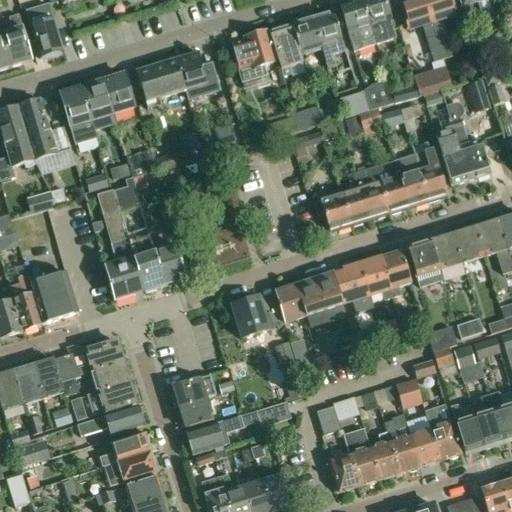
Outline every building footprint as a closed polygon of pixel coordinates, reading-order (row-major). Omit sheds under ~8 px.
[(383,0),(364,0),(361,1),(369,28),(371,27),(375,39),(373,40),(375,46),(396,40),(383,0)] [(426,41),(427,41),(431,54),(440,51),(424,0),(416,0),(400,5),(408,32),(422,28),(426,41)] [(449,0),(424,0),(440,51),(442,57),(449,54),(447,49),(448,49),(444,36),(447,35),(443,21),(455,17),(449,0)] [(458,0),(463,16),(478,12),(481,20),(493,16),(488,0),(458,0)] [(511,0),(491,0),(500,31),(511,28),(511,0)] [(340,8),(354,53),(375,46),(373,40),(375,39),(371,27),(369,28),(361,1),(340,8)] [(321,50),(325,64),(327,70),(335,68),(332,56),(345,52),(334,13),(331,14),(331,12),(321,15),(321,17),(312,20),(321,50)] [(10,34),(0,36),(10,70),(25,66),(24,63),(32,61),(19,16),(6,20),(10,34)] [(300,57),(321,50),(312,20),(303,23),(302,21),(292,24),(293,26),(291,26),(300,57)] [(53,22),(30,29),(39,60),(50,57),(52,59),(58,57),(59,55),(61,54),(53,22)] [(270,34),(281,71),(283,79),(291,77),(289,69),(302,65),(300,57),(291,26),(291,28),(270,34)] [(276,64),(267,33),(230,44),(242,84),(266,77),(263,68),(276,64)] [(0,73),(10,70),(0,36),(0,73)] [(198,55),(177,61),(189,101),(200,97),(197,88),(207,86),(198,55)] [(135,74),(144,104),(185,92),(187,101),(189,101),(177,61),(135,74)] [(501,85),(500,84),(494,62),(480,66),(487,90),(501,85)] [(413,77),(420,98),(450,88),(444,67),(413,77)] [(113,80),(102,83),(112,116),(135,110),(125,76),(122,77),(120,75),(114,77),(113,80)] [(91,86),(81,89),(91,123),(112,116),(102,83),(101,83),(98,82),(92,83),(91,86)] [(466,86),(475,116),(491,111),(482,82),(466,86)] [(501,86),(501,85),(487,90),(492,108),(506,105),(503,95),(506,94),(504,85),(501,86)] [(387,87),(374,91),(361,94),(368,115),(378,112),(378,110),(392,107),(387,87)] [(418,100),(415,87),(391,93),(389,87),(387,87),(392,107),(418,100)] [(59,96),(69,129),(75,147),(96,141),(91,123),(81,89),(71,92),(68,91),(63,92),(61,95),(59,96)] [(340,103),(337,103),(342,121),(359,117),(368,115),(361,94),(339,100),(340,103)] [(424,100),(426,109),(443,104),(441,95),(424,100)] [(319,112),(324,125),(342,120),(336,101),(326,104),(328,109),(319,112)] [(40,102),(18,109),(35,167),(45,164),(44,160),(56,156),(40,102)] [(400,110),(398,111),(403,125),(404,125),(406,133),(411,132),(408,121),(422,118),(419,107),(400,112),(400,110)] [(0,131),(8,159),(0,161),(0,184),(0,185),(15,180),(12,170),(24,166),(25,170),(35,167),(18,109),(0,114),(0,131)] [(311,112),(294,116),(298,130),(299,133),(306,131),(306,130),(323,125),(316,110),(311,112)] [(398,111),(379,116),(378,116),(382,126),(383,131),(403,125),(398,111)] [(359,117),(359,118),(364,135),(363,136),(364,137),(380,133),(378,127),(382,126),(378,116),(379,116),(378,112),(368,115),(359,117)] [(281,134),(298,130),(294,116),(292,117),(292,120),(278,123),(281,134)] [(363,136),(364,135),(359,118),(346,122),(351,139),(363,136)] [(460,119),(449,122),(458,150),(460,149),(470,183),(491,177),(480,142),(468,146),(460,119)] [(435,138),(451,189),(470,183),(460,149),(458,150),(449,122),(439,125),(443,136),(435,138)] [(320,131),(323,143),(338,139),(334,127),(320,131)] [(293,142),(297,160),(307,157),(304,149),(323,144),(321,134),(293,142)] [(207,161),(224,156),(237,152),(233,138),(203,147),(207,161)] [(418,173),(417,173),(427,205),(438,202),(439,202),(440,201),(440,200),(440,199),(447,196),(433,151),(423,154),(413,156),(418,173)] [(151,152),(126,159),(133,180),(145,177),(157,173),(154,161),(151,152)] [(184,152),(154,161),(157,173),(158,176),(165,173),(187,167),(189,166),(185,153),(184,152)] [(374,169),(364,171),(361,172),(361,170),(355,172),(352,159),(349,160),(368,221),(373,219),(374,220),(375,221),(376,221),(377,221),(384,219),(385,218),(385,217),(385,216),(387,215),(387,216),(388,217),(374,169)] [(351,193),(339,197),(350,230),(359,227),(360,226),(361,225),(361,224),(361,223),(368,221),(349,160),(341,162),(347,177),(351,193)] [(403,160),(393,163),(407,209),(411,208),(412,209),(413,210),(414,210),(427,205),(417,173),(408,176),(403,160)] [(385,166),(374,169),(388,217),(389,217),(390,217),(396,215),(397,215),(398,214),(398,213),(398,212),(407,209),(393,163),(385,166)] [(127,166),(110,171),(113,183),(131,178),(127,166)] [(91,180),(95,193),(109,189),(105,176),(91,180)] [(133,180),(136,192),(149,189),(145,177),(133,180)] [(127,189),(113,193),(119,215),(141,209),(136,192),(133,180),(125,182),(127,189)] [(55,210),(68,206),(63,190),(57,192),(55,183),(48,185),(51,193),(49,194),(50,197),(54,211),(55,211),(55,210)] [(127,281),(132,298),(143,295),(125,236),(112,193),(96,197),(117,265),(122,283),(127,281)] [(32,218),(48,213),(54,211),(50,197),(49,194),(27,200),(32,218)] [(337,232),(338,233),(339,233),(340,233),(350,230),(339,197),(314,205),(318,218),(324,217),(329,233),(336,231),(336,232),(337,232)] [(175,207),(160,211),(164,227),(167,226),(170,225),(172,233),(169,234),(170,237),(183,233),(182,232),(179,221),(175,207)] [(0,241),(15,237),(11,222),(9,216),(0,219),(0,241)] [(506,220),(498,223),(506,251),(508,251),(511,249),(511,216),(505,218),(506,220)] [(490,223),(475,228),(485,258),(495,255),(502,277),(511,273),(511,269),(510,263),(506,251),(498,223),(490,225),(490,223)] [(461,234),(452,237),(462,266),(485,258),(475,228),(460,232),(461,234)] [(147,230),(125,236),(143,295),(154,291),(155,292),(165,289),(154,253),(147,230)] [(15,237),(0,241),(0,245),(2,253),(11,251),(19,248),(15,237)] [(444,237),(429,242),(439,273),(462,266),(452,237),(445,239),(444,237)] [(441,282),(438,273),(439,273),(429,242),(415,247),(415,248),(407,251),(419,289),(441,282)] [(175,247),(154,253),(165,289),(165,290),(166,290),(165,288),(173,285),(176,286),(184,284),(183,282),(186,281),(175,247)] [(411,285),(401,253),(381,260),(393,300),(401,297),(398,289),(411,285)] [(381,260),(360,266),(370,298),(382,295),(384,303),(393,300),(381,260)] [(103,269),(114,304),(132,298),(127,281),(122,283),(117,265),(103,269)] [(352,304),(356,316),(374,310),(370,298),(360,266),(342,272),(343,276),(335,279),(343,306),(352,304)] [(39,268),(30,271),(33,282),(42,280),(39,268)] [(78,317),(65,274),(51,279),(63,321),(78,317)] [(347,318),(343,306),(335,279),(334,275),(315,281),(325,313),(334,310),(338,321),(347,318)] [(13,301),(23,333),(43,327),(27,278),(17,281),(19,286),(10,289),(13,301)] [(27,278),(43,327),(63,321),(51,279),(30,285),(27,278)] [(315,281),(295,287),(305,319),(325,313),(315,281)] [(295,287),(274,294),(280,314),(284,325),(283,325),(283,326),(284,326),(305,319),(295,287)] [(264,319),(257,299),(231,308),(242,341),(272,332),(271,329),(283,326),(283,325),(284,325),(280,314),(264,319)] [(0,340),(23,333),(13,301),(1,305),(0,301),(0,340)] [(511,329),(511,306),(500,310),(503,321),(504,321),(507,331),(511,329)] [(420,310),(400,317),(406,336),(426,330),(420,310)] [(379,328),(382,338),(383,338),(399,334),(394,320),(378,325),(379,328)] [(483,334),(479,320),(456,328),(460,341),(483,334)] [(491,337),(507,331),(504,321),(503,321),(488,326),(491,337)] [(364,344),(382,338),(379,328),(365,332),(357,334),(359,340),(364,344)] [(457,347),(451,329),(427,336),(433,355),(449,350),(449,349),(457,347)] [(511,334),(501,339),(506,354),(511,351),(511,334)] [(312,346),(316,358),(337,352),(333,340),(312,346)] [(473,347),(478,362),(500,355),(496,340),(473,347)] [(303,342),(289,346),(296,370),(310,366),(303,342)] [(85,353),(91,373),(123,363),(121,355),(122,353),(120,346),(118,345),(117,343),(85,353)] [(306,397),(303,388),(302,383),(300,383),(296,370),(289,346),(277,349),(288,387),(281,389),(285,403),(306,397)] [(476,367),(470,348),(453,353),(459,372),(476,367)] [(433,355),(438,371),(454,366),(449,350),(433,355)] [(60,384),(79,378),(73,357),(53,363),(60,384)] [(63,395),(60,384),(53,363),(51,364),(49,362),(43,364),(42,366),(33,369),(42,401),(63,395)] [(412,368),(416,382),(436,376),(432,362),(412,368)] [(91,373),(97,394),(129,384),(127,375),(128,373),(126,367),(124,366),(123,363),(91,373)] [(14,375),(12,375),(21,407),(42,401),(33,369),(23,372),(21,371),(15,372),(14,375)] [(213,376),(201,379),(174,388),(176,395),(173,396),(177,409),(207,400),(203,388),(230,380),(227,371),(213,375),(213,376)] [(0,407),(2,413),(21,407),(12,375),(3,378),(1,376),(0,376),(0,407)] [(75,381),(80,379),(79,378),(60,384),(63,395),(64,395),(65,397),(79,393),(75,381)] [(218,386),(221,397),(234,392),(231,383),(218,386)] [(416,402),(410,383),(394,388),(398,401),(400,401),(401,406),(416,402)] [(103,415),(136,405),(135,403),(136,401),(134,394),(132,393),(129,384),(97,394),(103,415)] [(394,388),(374,394),(378,407),(398,401),(394,388)] [(377,407),(378,407),(374,394),(362,398),(365,407),(376,404),(377,407)] [(511,396),(511,394),(500,397),(498,394),(488,397),(502,444),(508,442),(509,443),(510,444),(511,444),(511,443),(511,396)] [(70,403),(73,413),(94,407),(91,397),(70,403)] [(485,415),(473,419),(470,407),(469,408),(482,453),(494,449),(495,448),(496,448),(496,447),(496,446),(496,445),(502,444),(488,397),(480,399),(485,415)] [(213,422),(207,400),(177,409),(182,424),(183,423),(186,430),(213,422)] [(286,404),(256,413),(261,430),(291,421),(286,404)] [(221,412),(224,422),(237,418),(234,407),(221,412)] [(454,424),(464,455),(471,453),(474,455),(482,453),(469,408),(461,410),(456,408),(450,409),(454,424)] [(340,433),(333,409),(316,414),(323,438),(340,433)] [(56,430),(73,424),(68,410),(51,415),(56,430)] [(139,417),(137,410),(77,428),(79,436),(108,427),(111,437),(142,428),(141,424),(143,422),(141,418),(139,417)] [(461,457),(451,425),(440,428),(435,410),(424,413),(430,432),(439,464),(451,460),(453,461),(457,460),(459,458),(461,457)] [(416,471),(419,470),(403,419),(403,417),(391,421),(392,423),(384,426),(387,434),(386,435),(398,476),(408,473),(411,474),(415,473),(416,471)] [(32,438),(42,435),(37,418),(27,422),(32,438)] [(193,457),(209,451),(211,455),(212,455),(223,452),(222,448),(223,447),(220,439),(231,436),(231,434),(245,430),(241,418),(238,419),(237,418),(224,422),(186,434),(193,457)] [(428,467),(439,464),(430,432),(410,438),(405,419),(403,419),(419,470),(420,470),(423,471),(427,469),(428,467)] [(376,483),(378,483),(368,451),(370,450),(364,431),(342,438),(348,457),(357,489),(368,486),(370,487),(375,485),(376,483)] [(10,437),(12,446),(29,441),(27,432),(10,437)] [(116,454),(105,458),(101,459),(104,468),(150,454),(148,445),(149,443),(148,439),(146,438),(144,434),(112,444),(116,454)] [(389,479),(398,476),(386,435),(378,437),(381,447),(370,450),(368,451),(378,483),(381,482),(383,483),(387,482),(389,479)] [(30,443),(29,441),(12,446),(13,448),(17,447),(22,467),(49,458),(45,442),(30,447),(29,444),(30,443)] [(261,447),(251,450),(254,461),(264,458),(261,447)] [(251,450),(241,453),(244,465),(254,461),(251,450)] [(224,451),(223,452),(212,455),(214,464),(215,465),(227,461),(224,451)] [(123,483),(156,473),(155,469),(156,467),(155,463),(153,462),(150,454),(104,468),(104,469),(118,465),(123,483)] [(211,455),(195,460),(198,469),(214,464),(212,455),(211,455)] [(329,463),(338,495),(341,494),(343,495),(347,494),(349,492),(357,489),(348,457),(329,463)] [(15,511),(29,507),(31,506),(21,477),(6,482),(15,511)] [(228,477),(219,480),(222,491),(227,511),(248,511),(242,489),(232,491),(228,477)] [(292,509),(282,477),(261,483),(269,511),(287,511),(289,510),(292,509)] [(157,479),(124,489),(130,509),(165,498),(163,489),(160,488),(157,479)] [(227,511),(222,491),(219,480),(200,485),(203,494),(207,508),(205,508),(206,511),(227,511)] [(511,511),(511,482),(500,486),(507,511),(511,511)] [(269,511),(261,483),(242,489),(248,511),(269,511)] [(481,492),(487,511),(507,511),(500,486),(481,492)] [(102,507),(103,507),(115,504),(113,493),(100,496),(102,507)] [(168,507),(165,498),(130,509),(131,511),(166,511),(166,510),(168,507)] [(480,511),(477,499),(446,508),(447,511),(480,511)]
